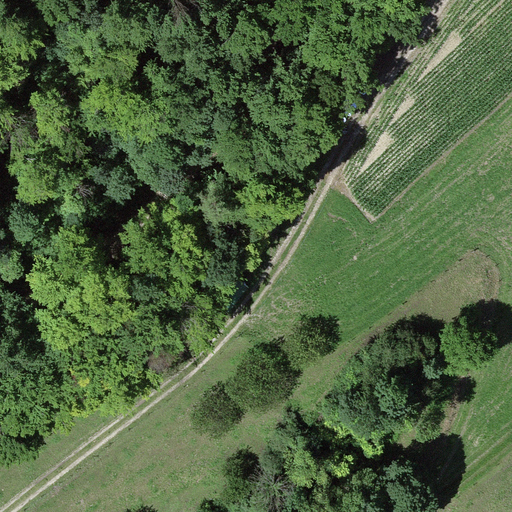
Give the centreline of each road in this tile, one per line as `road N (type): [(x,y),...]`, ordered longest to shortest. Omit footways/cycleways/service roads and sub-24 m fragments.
road 1 (track): [(13,511),(221,341),(291,244),(365,109),(444,0)]
road 2 (track): [(0,319),(151,210),(219,135),(270,33),(298,0)]
